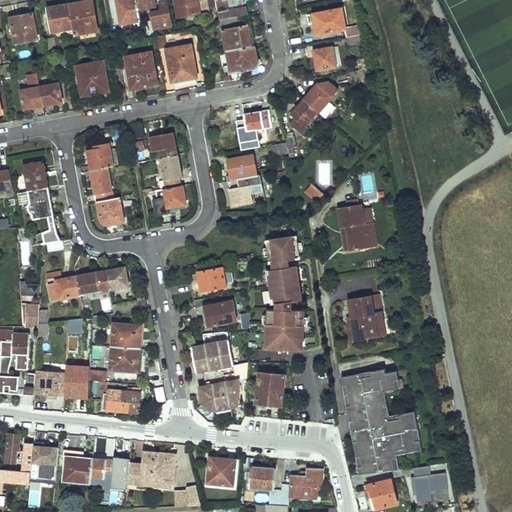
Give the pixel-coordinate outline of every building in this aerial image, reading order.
[(99,29),(94,0),(85,0),(83,0),(84,4),(71,6),(74,27),(76,33),(76,34),(99,29)] [(119,0),(123,23),(142,20),(140,8),(138,0),(119,0)] [(138,0),(140,8),(159,5),(157,0),(138,0)] [(168,0),(164,0),(160,1),(162,11),(151,13),(154,29),(174,25),(168,0)] [(176,0),(179,15),(219,8),(216,0),(176,0)] [(216,0),(219,8),(219,11),(229,8),(227,0),(216,0)] [(48,7),(53,31),(60,29),(74,27),(71,6),(70,3),(48,7)] [(221,18),(238,15),(237,7),(219,11),(221,18)] [(343,7),(308,14),(310,24),(318,22),(320,33),(346,28),(347,28),(343,7)] [(33,13),(11,16),(16,42),(38,38),(33,13)] [(222,25),(240,22),(238,15),(221,18),(222,25)] [(249,24),(224,28),(228,50),(256,45),(254,34),(252,34),(249,24)] [(346,28),(348,36),(349,36),(361,34),(359,26),(347,28),(346,28)] [(76,33),(74,27),(60,29),(61,36),(76,33)] [(168,46),(166,34),(158,35),(160,48),(168,46)] [(350,43),(362,41),(361,34),(349,36),(350,43)] [(46,38),(49,56),(57,54),(54,37),(46,38)] [(192,44),(168,48),(174,80),(198,76),(192,44)] [(256,64),(258,59),(256,45),(228,50),(232,70),(252,66),(256,64)] [(334,46),(338,65),(343,64),(339,45),(334,46)] [(334,46),(316,49),(320,68),(338,65),(334,46)] [(158,83),(153,51),(126,56),(133,88),(158,83)] [(63,67),(70,65),(68,52),(61,53),(63,67)] [(361,69),(368,68),(367,58),(359,59),(361,69)] [(105,60),(78,65),(84,94),(110,89),(105,60)] [(5,78),(11,76),(9,63),(3,64),(5,78)] [(364,82),(372,81),(368,68),(361,69),(352,71),(355,80),(364,78),(364,82)] [(29,88),(40,86),(37,73),(26,75),(29,88)] [(329,81),(318,83),(305,98),(319,110),(320,111),(329,100),(339,89),(329,81)] [(65,104),(60,82),(40,86),(44,108),(65,104)] [(19,90),(23,112),(44,108),(40,86),(29,88),(19,90)] [(311,130),(306,125),(319,110),(305,98),(292,113),(297,118),(292,122),(307,136),(311,130)] [(329,100),(320,111),(327,117),(336,106),(329,100)] [(273,123),(269,106),(245,112),(246,120),(248,128),(273,123)] [(222,121),(227,145),(250,140),(248,128),(246,120),(242,120),(241,117),(222,121)] [(145,142),(143,132),(134,134),(136,144),(145,142)] [(155,150),(160,149),(162,156),(179,153),(175,132),(152,136),(155,150)] [(260,138),(250,140),(252,148),(261,146),(260,138)] [(275,154),(290,151),(288,141),(273,144),(275,154)] [(111,143),(89,147),(93,169),(110,166),(115,165),(111,143)] [(112,148),(115,165),(121,164),(118,147),(112,148)] [(178,169),(182,169),(179,153),(162,156),(167,188),(181,185),(178,169)] [(233,174),(229,175),(230,180),(233,179),(263,174),(270,173),(270,167),(258,169),(256,155),(230,160),(233,174)] [(44,160),(25,164),(31,190),(50,186),(44,160)] [(93,169),(98,200),(115,197),(110,166),(93,169)] [(286,170),(288,179),(294,171),(294,168),(286,170)] [(0,190),(15,187),(12,169),(0,171),(0,190)] [(260,183),(265,182),(263,174),(233,179),(235,189),(231,190),(235,206),(256,202),(254,192),(262,191),(260,183)] [(327,197),(311,183),(304,192),(319,205),(327,197)] [(167,188),(165,188),(157,190),(158,196),(153,197),(156,213),(170,211),(169,206),(176,204),(175,203),(187,201),(185,184),(181,185),(167,188)] [(50,186),(31,190),(30,190),(36,218),(48,216),(51,228),(43,232),(45,243),(62,241),(54,214),(50,186)] [(122,199),(127,198),(126,195),(115,197),(98,200),(101,216),(106,222),(112,222),(126,220),(122,199)] [(349,204),(340,205),(343,225),(348,224),(353,248),(371,245),(370,236),(378,235),(376,219),(374,219),(367,220),(364,206),(363,201),(361,202),(349,204)] [(372,204),(364,206),(367,220),(374,219),(372,204)] [(343,225),(348,249),(353,248),(348,224),(343,225)] [(371,245),(380,243),(378,235),(370,236),(371,245)] [(297,236),(266,240),(270,263),(271,263),(272,270),(269,270),(274,304),(276,304),(275,310),(268,309),(266,349),(306,350),(307,311),(297,311),(293,310),(294,301),(297,301),(302,300),(297,266),(291,267),(289,267),(288,261),(291,260),(301,259),(297,236)] [(48,252),(64,250),(62,241),(47,243),(48,252)] [(246,264),(254,263),(255,252),(246,253),(246,264)] [(129,285),(126,266),(107,270),(111,288),(129,285)] [(224,266),(199,270),(203,290),(228,286),(227,283),(224,268),(224,266)] [(231,267),(224,268),(227,283),(235,281),(231,267)] [(107,270),(78,275),(82,293),(111,288),(107,270)] [(65,274),(49,277),(50,284),(58,282),(57,279),(65,277),(65,274)] [(82,293),(78,275),(65,277),(57,279),(58,282),(50,284),(53,299),(82,293)] [(0,281),(0,283),(1,307),(15,306),(13,281),(0,281)] [(381,293),(374,295),(376,307),(383,305),(381,293)] [(374,295),(351,298),(354,315),(358,337),(381,335),(378,320),(385,319),(384,311),(377,312),(376,307),(374,295)] [(234,299),(206,305),(210,325),(236,320),(234,310),(236,309),(234,299)] [(116,313),(139,310),(138,306),(137,300),(114,304),(116,313)] [(27,302),(26,324),(33,323),(33,322),(40,322),(41,320),(41,303),(27,302)] [(378,320),(381,335),(388,334),(385,319),(378,320)] [(48,333),(49,321),(41,320),(40,322),(40,330),(40,332),(48,333)] [(32,330),(40,330),(40,322),(33,322),(33,323),(32,330)] [(144,324),(117,323),(116,345),(143,348),(144,324)] [(14,332),(14,326),(0,325),(0,355),(1,356),(17,357),(17,369),(29,369),(30,332),(14,332)] [(230,340),(194,346),(198,371),(203,371),(206,385),(201,386),(204,402),(214,410),(239,405),(241,380),(237,380),(230,340)] [(114,368),(142,370),(143,348),(116,345),(114,368)] [(93,367),(68,365),(68,371),(67,392),(67,394),(91,395),(92,380),(93,369),(93,367)] [(109,371),(93,369),(92,380),(108,380),(109,371)] [(68,371),(36,370),(35,394),(46,395),(46,398),(57,399),(57,395),(67,392),(68,371)] [(285,372),(260,370),(258,401),(282,403),(285,372)] [(385,373),(385,370),(342,377),(361,477),(400,470),(397,455),(423,450),(416,412),(390,417),(386,392),(402,389),(398,371),(385,373)] [(5,386),(10,386),(10,390),(18,390),(19,376),(0,374),(0,392),(5,393),(5,386)] [(35,394),(35,387),(25,386),(25,394),(35,394)] [(140,412),(141,388),(128,386),(128,390),(125,390),(124,400),(131,400),(131,412),(140,412)] [(104,394),(103,409),(131,412),(131,400),(124,400),(125,390),(109,389),(109,394),(104,394)] [(26,395),(25,404),(34,405),(34,395),(26,395)] [(7,432),(4,463),(29,466),(31,453),(20,452),(22,434),(7,432)] [(32,472),(39,473),(38,477),(56,478),(60,446),(50,445),(49,449),(45,448),(46,441),(35,440),(32,472)] [(115,450),(115,458),(114,458),(111,484),(129,486),(129,480),(131,462),(131,459),(123,459),(123,450),(115,450)] [(144,463),(131,462),(129,480),(143,482),(143,478),(170,480),(172,462),(170,461),(171,452),(146,450),(144,463)] [(177,453),(171,452),(170,461),(172,462),(170,480),(143,478),(143,482),(174,484),(177,453)] [(66,453),(62,478),(91,481),(92,475),(94,456),(66,453)] [(236,457),(211,454),(209,481),(234,483),(236,457)] [(114,458),(94,456),(92,475),(105,476),(104,483),(111,484),(114,458)] [(275,487),(276,466),(252,464),(250,485),(275,487)] [(432,466),(415,468),(419,501),(432,500),(431,494),(450,492),(448,471),(432,473),(432,466)] [(292,472),(291,494),(317,496),(318,470),(307,469),(306,473),(292,472)] [(56,478),(38,477),(39,473),(32,472),(31,480),(56,482),(56,478)] [(366,484),(368,495),(371,495),(375,508),(397,502),(392,477),(366,484)] [(190,487),(178,488),(179,504),(191,503),(190,487)] [(202,503),(198,487),(190,487),(191,503),(202,503)] [(276,488),(274,503),(283,503),(283,488),(276,488)] [(88,507),(89,498),(82,497),(80,508),(88,507)] [(266,511),(276,511),(288,511),(289,503),(283,503),(274,503),(266,502),(266,511)]
